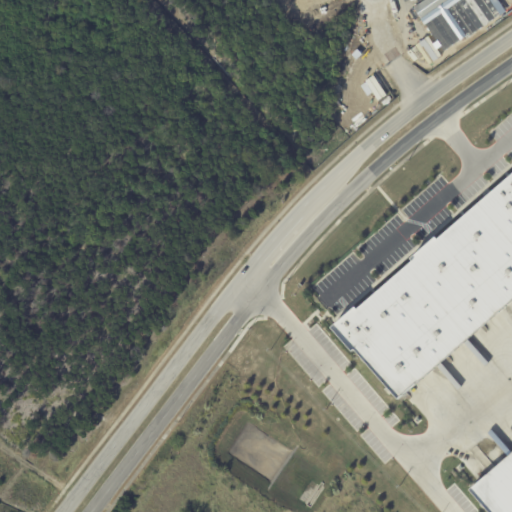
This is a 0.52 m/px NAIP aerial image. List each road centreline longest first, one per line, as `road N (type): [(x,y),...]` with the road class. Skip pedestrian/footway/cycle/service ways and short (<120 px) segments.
road 1 (secondary): [(87,511),(262,292),(365,181)]
road 2 (secondary): [(244,276),(57,511)]
road 3 (secondary): [(422,99),(299,208)]
